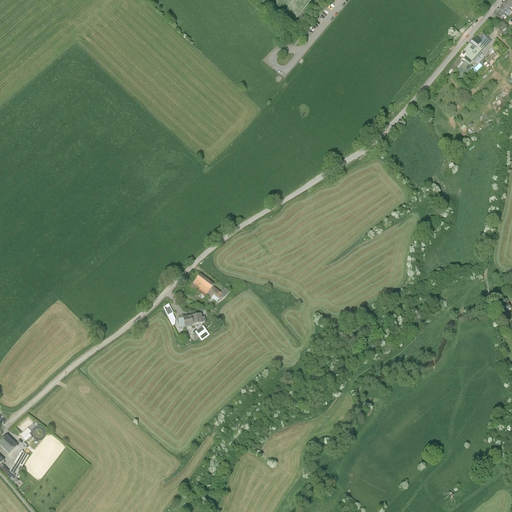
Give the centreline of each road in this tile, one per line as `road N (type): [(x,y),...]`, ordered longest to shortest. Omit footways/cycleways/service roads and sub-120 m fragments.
road 1 (unclassified): [(0,436),(213,246),(378,140),(501,0)]
road 2 (track): [(488,288),(511,126)]
